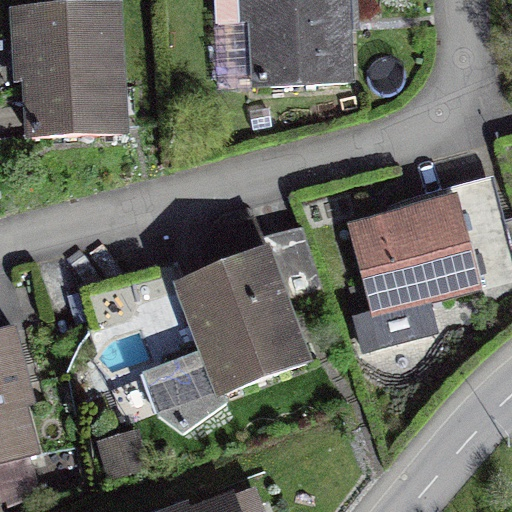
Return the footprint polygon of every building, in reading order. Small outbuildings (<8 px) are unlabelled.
[(344,87),(339,0),(215,0),(217,30),(251,28),(254,91),(344,87)] [(22,18),(29,143),(119,138),(112,13),(22,18)] [(368,321),(511,283),(511,277),(491,196),(345,234),(368,321)] [(108,340),(138,329),(140,336),(188,324),(201,357),(140,381),(155,420),(180,438),(223,408),(219,399),(303,367),(261,259),(176,293),(169,271),(75,296),(89,350),(99,347),(108,340)] [(14,390),(25,387),(11,334),(0,336),(0,470),(33,461),(14,390)] [(139,470),(131,441),(101,450),(110,479),(139,470)] [(254,511),(248,494),(199,511),(254,511)]
